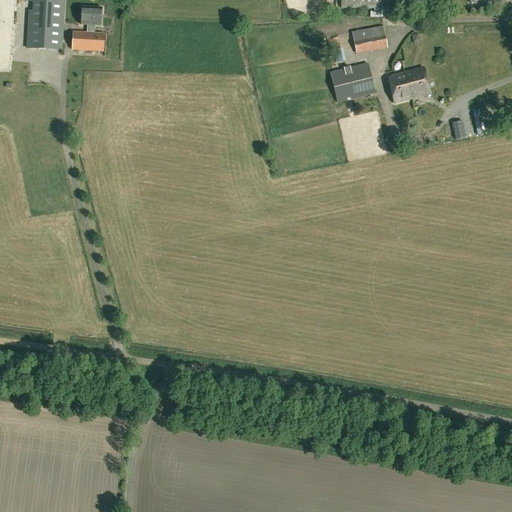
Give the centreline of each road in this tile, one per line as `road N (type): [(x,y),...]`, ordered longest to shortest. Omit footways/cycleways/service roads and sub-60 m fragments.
road 1 (unclassified): [(511,424),(178,365)]
road 2 (unclassified): [(132,359),(80,172)]
road 3 (unclassified): [(130,511),(136,463),(178,365)]
road 4 (unclassified): [(132,359),(0,340)]
